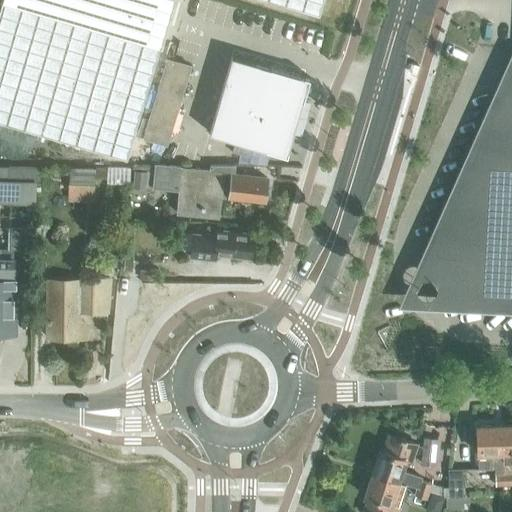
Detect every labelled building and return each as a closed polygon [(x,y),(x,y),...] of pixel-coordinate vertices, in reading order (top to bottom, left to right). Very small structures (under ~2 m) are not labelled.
[(1,0),(1,2),(0,5),(0,121),(61,139),(126,158),(159,48),(172,0),(268,0),(318,15),(322,0),(1,0)] [(210,134),(287,155),(288,150),(302,100),(303,101),(310,78),(304,76),(303,77),(231,56),(210,134)] [(137,136),(166,145),(190,66),(166,59),(148,119),(142,117),(137,136)] [(511,68),(440,229),(438,234),(437,240),(436,246),(436,252),(436,258),(437,263),(442,275),(447,283),(454,291),(464,298),(475,302),(487,304),(511,305),(511,68)] [(179,190),(177,213),(218,217),(220,196),(221,193),(206,191),(208,171),(182,169),(182,168),(155,165),(153,187),(179,190)] [(0,205),(37,205),(37,169),(10,169),(10,181),(0,181),(0,205)] [(96,171),(70,170),(70,202),(95,203),(95,181),(108,181),(108,185),(130,186),(130,170),(96,169),(96,171)] [(229,196),(228,197),(264,201),(266,178),(208,171),(206,191),(221,193),(220,196),(229,196)] [(148,173),(136,172),(134,188),(146,189),(148,173)] [(180,233),(179,247),(191,249),(190,256),(214,259),(215,253),(249,257),(251,234),(216,230),(215,236),(193,234),(180,233)] [(0,250),(0,260),(12,261),(13,251),(0,250)] [(118,253),(101,252),(100,264),(117,265),(118,253)] [(124,253),(123,270),(132,271),(133,254),(124,253)] [(0,334),(13,334),(14,278),(14,261),(12,261),(0,260),(0,334)] [(140,269),(139,279),(153,279),(154,270),(140,269)] [(91,284),(48,283),(48,339),(87,339),(87,327),(80,327),(80,313),(107,313),(108,279),(91,279),(91,284)] [(511,425),(501,426),(503,485),(511,485),(511,461),(511,460),(511,425)] [(495,485),(503,485),(501,426),(477,426),(478,469),(494,469),(495,485)] [(430,485),(419,481),(420,478),(400,471),(404,460),(410,462),(415,445),(404,441),(404,439),(399,438),(399,439),(389,436),(383,452),(380,451),(372,474),(404,485),(416,489),(428,493),(430,485)] [(436,441),(424,439),(421,464),(433,465),(436,441)] [(462,496),(462,468),(448,468),(448,496),(462,496)] [(395,511),(404,485),(372,474),(364,497),(368,499),(363,511),(395,511)] [(416,489),(414,495),(426,499),(428,493),(416,489)]
